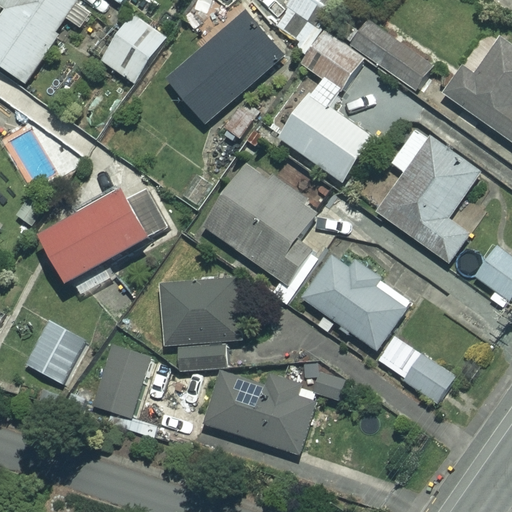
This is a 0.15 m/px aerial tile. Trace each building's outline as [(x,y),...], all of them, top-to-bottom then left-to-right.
[(89,5),(82,0),(16,0),(8,12),(13,15),(0,34),(0,64),(33,87),(89,5)] [(350,0),(294,0),(276,27),(316,53),(350,0)] [(294,60),(255,15),(176,84),(214,129),(294,60)] [(175,43),(142,19),(110,64),(142,88),(175,43)] [(376,66),(335,37),(311,70),(330,84),(288,143),(351,188),(383,144),(341,114),(376,66)] [(445,68),(405,41),(389,66),(429,93),(445,68)] [(511,46),(507,43),(483,78),(471,69),(451,98),(511,141),(511,46)] [(413,178),(438,142),(424,132),(399,168),(413,178)] [(438,142),(413,178),(385,217),(457,268),(478,238),(455,222),(487,177),(438,142)] [(327,219),(257,169),(213,231),(283,281),(327,219)] [(132,203),(129,198),(46,243),(74,293),(157,248),(154,242),(172,232),(151,193),(132,203)] [(511,311),(511,253),(504,249),(483,281),(504,295),(498,303),(511,312),(511,311)] [(382,293),(339,263),(311,303),(385,354),(419,305),(389,284),(382,293)] [(247,346),(243,283),(165,288),(169,351),(183,350),(184,375),(231,372),(229,347),(247,346)] [(93,343),(55,322),(31,363),(69,385),(93,343)] [(462,381),(402,337),(384,362),(443,406),(462,381)] [(157,362),(116,348),(95,410),(136,424),(157,362)] [(270,390),(224,375),(206,430),(305,461),(322,407),(303,400),(307,388),(274,378),(270,390)] [(325,376),(317,398),(344,407),(351,384),(325,376)] [(89,402),(74,397),(69,410),(84,415),(89,402)]
